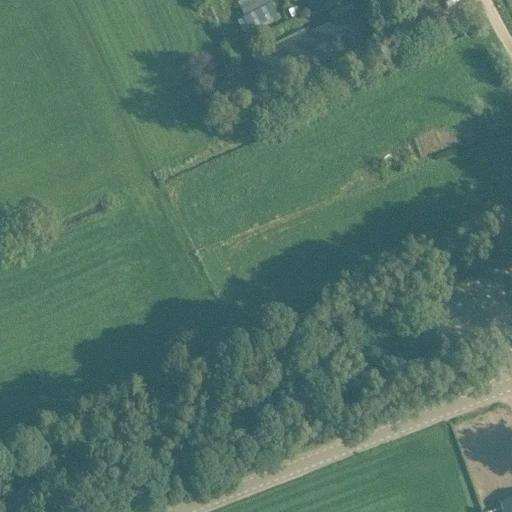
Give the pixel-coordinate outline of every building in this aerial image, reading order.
[(306,0),(314,15),(345,0),(306,0)] [(390,0),(368,0),(374,10),(390,0)] [(272,9),(246,22),(252,33),(277,20),(272,9)] [(255,64),(262,78),(271,96),(372,45),(356,13),(255,64)] [(480,428),(464,433),(476,470),(503,461),(506,469),(511,467),(511,434),(506,418),(490,424),(490,422),(479,426),(480,428)] [(511,511),(511,501),(502,505),(504,511),(511,511)]
